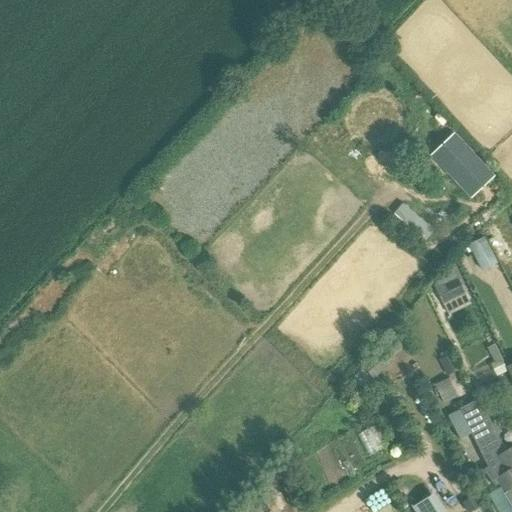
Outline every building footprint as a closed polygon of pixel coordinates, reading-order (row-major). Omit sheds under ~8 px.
[(495,175),(454,132),(430,154),(471,197),(495,175)] [(485,225),(501,208),(489,197),(473,214),(485,225)] [(469,244),(482,269),(496,262),(483,237),(469,244)] [(433,284),(443,304),(464,294),(468,301),(471,299),(453,263),(433,284)] [(440,360),(448,375),(459,369),(451,354),(440,360)] [(470,433),(490,422),(478,400),(447,417),(460,439),(470,433)] [(492,423),(472,434),(490,466),(483,470),(494,487),(500,484),(505,493),(511,489),(511,475),(500,455),(506,451),(492,423)] [(397,444),(403,456),(412,451),(406,440),(397,444)] [(511,475),(511,448),(506,451),(500,455),(511,475)] [(411,503),(416,511),(444,511),(431,491),(411,503)] [(462,503),(467,511),(470,511),(482,505),(476,494),(462,503)]
